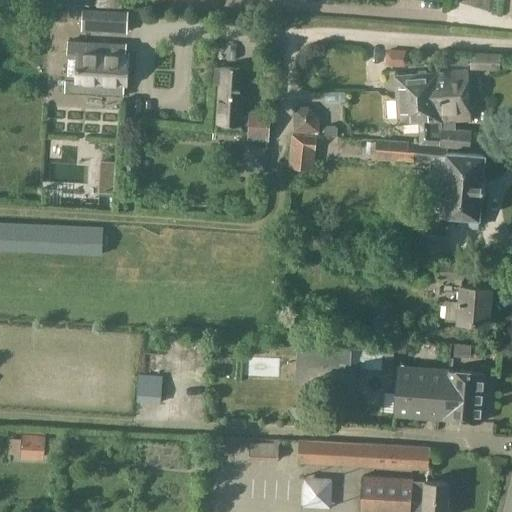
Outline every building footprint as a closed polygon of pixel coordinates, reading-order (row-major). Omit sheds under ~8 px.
[(82,31),(127,33),(129,11),(83,8),(82,31)] [(65,92),(124,96),(124,86),(127,87),(129,54),(126,54),(127,44),(68,40),(67,53),(76,54),(75,81),(65,80),(65,92)] [(406,50),(390,49),(387,52),(386,63),(389,66),(405,66),(408,64),(409,54),(406,50)] [(452,69),(472,68),(469,53),(451,53),(452,69)] [(222,79),(220,79),(216,122),(242,124),(241,131),(247,131),(246,139),(266,141),(269,111),(248,110),(248,116),(241,116),(243,98),(239,98),(241,71),(223,69),(222,79)] [(439,73),(441,93),(444,121),(443,121),(443,130),(442,146),(454,147),(472,145),(471,129),(456,130),(456,120),(472,119),(469,70),(439,73)] [(396,77),(397,96),(441,93),(439,73),(396,77)] [(423,144),(442,146),(443,130),(443,121),(444,121),(441,93),(397,96),(399,124),(418,123),(419,144),(423,144)] [(294,133),(320,132),(320,117),(309,107),(293,107),(294,133)] [(325,135),(338,136),(338,128),(335,125),(327,126),(325,128),(325,135)] [(291,133),(288,168),(301,169),(301,173),(312,174),(313,170),(316,150),(315,150),(317,136),(291,133)] [(377,140),(376,158),(413,161),(413,158),(432,159),(427,210),(442,211),(441,215),(459,216),(459,226),(478,227),(478,218),(479,218),(485,155),(447,152),(448,147),(423,145),(377,140)] [(246,145),(244,167),(266,169),(267,146),(246,145)] [(0,250),(102,255),(103,231),(0,226),(0,250)] [(286,246),(303,247),(304,232),(287,232),(286,246)] [(438,263),(437,276),(462,278),(464,265),(438,263)] [(458,321),(488,323),(490,287),(460,285),(459,301),(446,300),(445,320),(458,321)] [(383,348),(307,344),(305,383),(358,386),(359,367),(383,368),(383,359),(394,359),(394,344),(384,343),(383,348)] [(454,356),(471,358),(472,345),(455,344),(454,356)] [(384,392),(382,412),(396,413),(396,416),(430,419),(440,419),(440,410),(446,411),(449,370),(400,366),(398,393),(384,392)] [(440,410),(440,419),(482,423),(485,373),(449,370),(446,411),(440,410)] [(162,386),(138,384),(137,401),(161,403),(162,386)] [(44,460),(46,436),(22,434),(20,458),(44,460)] [(429,446),(299,439),(298,462),(428,469),(429,446)] [(360,511),(446,511),(448,482),(424,482),(412,482),(412,479),(362,476),(360,511)]
